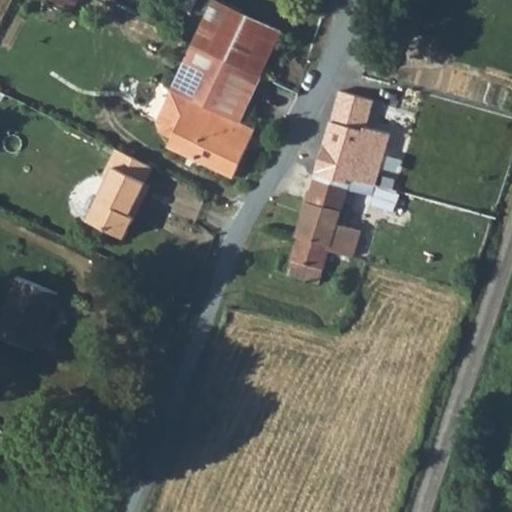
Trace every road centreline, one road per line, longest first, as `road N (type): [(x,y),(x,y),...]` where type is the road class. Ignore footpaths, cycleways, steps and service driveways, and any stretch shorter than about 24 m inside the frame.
road 1 (unclassified): [(341,0),(310,91),(129,511)]
road 2 (unclassified): [(421,511),(511,235)]
